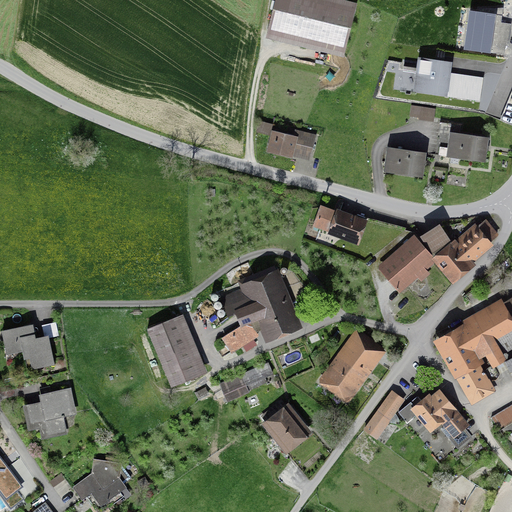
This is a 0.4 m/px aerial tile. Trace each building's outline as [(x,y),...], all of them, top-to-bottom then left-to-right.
[(354,8),(321,0),(277,0),(271,29),(344,47),(354,8)] [(465,49),(496,53),(504,54),(506,45),(508,45),(510,24),(508,24),(494,22),(495,15),(502,16),(503,8),(479,9),(479,13),(470,11),(468,29),(465,49)] [(449,64),(420,60),(416,89),(445,93),(445,96),(480,101),(483,81),(447,76),(449,64)] [(511,100),(503,121),(511,124),(511,100)] [(412,116),(432,119),(433,109),(413,106),(412,116)] [(453,140),(450,156),(484,161),(488,138),(454,133),(455,124),(440,122),(438,138),(453,140)] [(274,133),(269,150),(291,155),(292,152),(308,157),(313,137),(296,133),(295,138),(274,133)] [(453,140),(438,138),(435,154),(450,156),(453,140)] [(422,176),(425,153),(391,148),(388,171),(422,176)] [(322,207),(316,225),(357,240),(363,222),(322,207)] [(455,240),(437,255),(454,275),(473,259),(471,257),(496,236),(496,235),(497,234),(487,222),(485,224),(483,222),(458,244),(455,240)] [(432,230),(422,237),(432,252),(449,241),(441,228),(434,232),(432,230)] [(414,239),(381,267),(400,288),(412,278),(414,280),(419,276),(417,274),(433,260),(414,239)] [(255,336),(246,321),(261,315),(270,336),(295,326),(271,269),(246,279),(251,291),(224,302),(229,315),(239,311),(244,324),(230,332),(227,338),(233,349),(242,344),(245,349),(255,343),(252,338),(255,336)] [(511,300),(439,342),(473,400),(494,388),(488,379),(485,380),(482,374),(485,373),(484,371),(481,372),(475,362),(480,359),(478,356),(475,350),(482,346),(485,352),(486,351),(493,363),(504,357),(505,359),(511,355),(511,300)] [(177,316),(147,328),(172,387),(201,374),(177,316)] [(31,326),(4,332),(7,346),(9,346),(10,351),(25,348),(29,367),(52,362),(47,337),(34,340),(31,326)] [(325,378),(346,394),(376,353),(357,339),(335,369),(333,367),(325,378)] [(268,363),(221,384),(228,401),(249,392),(249,390),(267,382),(265,377),(272,373),(268,363)] [(41,395),(42,402),(28,405),(31,421),(46,418),(49,433),(65,430),(62,417),(64,417),(64,415),(72,413),(67,389),(41,395)] [(443,415),(442,417),(445,420),(443,422),(454,435),(450,438),(458,447),(471,436),(463,427),(467,424),(453,407),(454,407),(442,392),(431,401),(443,415)] [(387,421),(402,400),(392,393),(364,429),(376,438),(389,422),(387,421)] [(443,415),(431,401),(429,398),(423,403),(417,396),(398,412),(407,422),(419,412),(421,415),(420,416),(420,419),(423,420),(425,419),(431,426),(442,417),(443,415)] [(263,415),(287,446),(306,432),(282,401),(263,415)] [(511,421),(511,404),(491,417),(499,430),(511,421)] [(0,487),(7,497),(21,486),(0,457),(0,487)] [(93,473),(74,486),(80,493),(84,490),(100,511),(122,496),(117,490),(125,485),(123,483),(131,477),(121,463),(95,459),(93,471),(93,473)]
